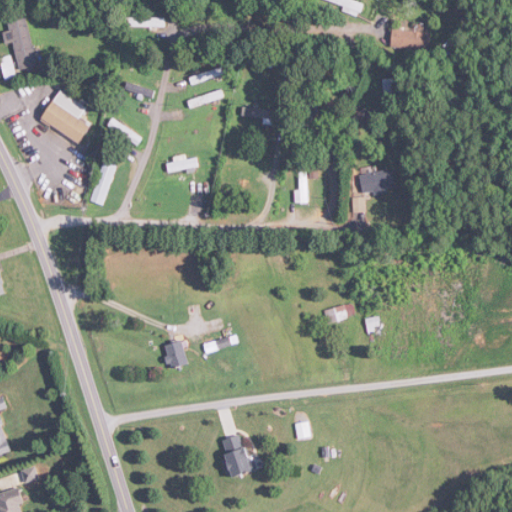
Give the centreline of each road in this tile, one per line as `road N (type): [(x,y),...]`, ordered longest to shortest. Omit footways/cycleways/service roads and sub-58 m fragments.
road 1 (residential): [(103,425),(511,370)]
road 2 (residential): [(120,221),(150,149),(173,50),(188,32),(365,27),(393,36)]
road 3 (tertiary): [(131,511),(56,281),(0,149)]
road 4 (residential): [(37,230),(120,221),(341,234)]
road 5 (residential): [(393,36),(341,234)]
